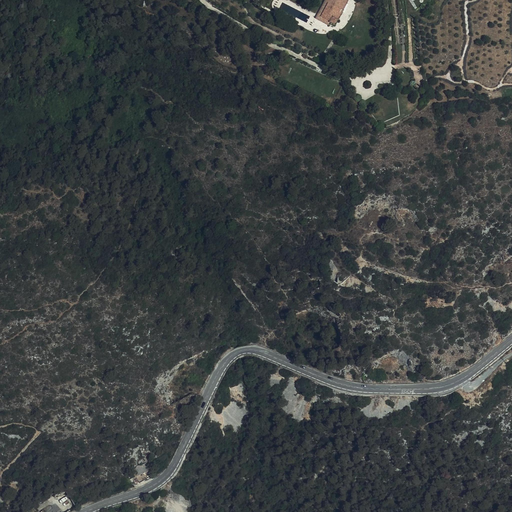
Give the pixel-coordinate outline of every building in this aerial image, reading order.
[(325,0),(324,4),(327,5),(320,18),(330,24),(329,25),(335,28),(339,21),(337,20),(344,4),(347,6),(349,1),(348,0),(325,0)] [(328,27),(329,25),(330,24),(320,18),(327,5),(324,4),(316,20),(328,27)] [(347,6),(344,4),(337,20),(339,21),(347,6)] [(148,462),(133,467),(136,475),(151,470),(148,462)] [(47,496),(34,502),(39,510),(51,504),(47,496)]
